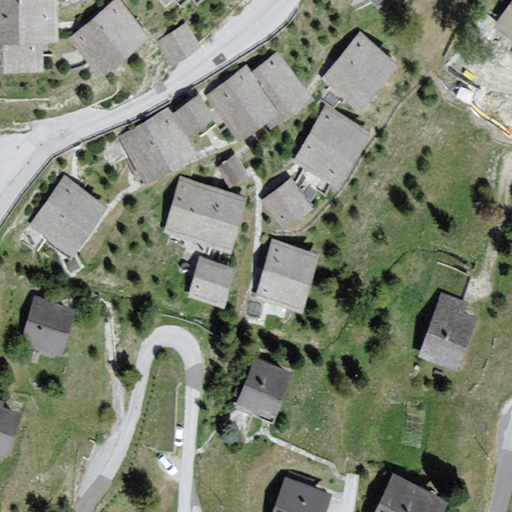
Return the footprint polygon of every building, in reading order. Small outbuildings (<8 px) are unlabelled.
[(60,0),(0,0),(0,68),(47,68),(47,38),(61,37),(60,0)] [(121,0),(117,0),(74,39),(104,74),(151,33),(121,0)] [(511,6),(500,26),(511,33),(511,6)] [(188,24),(160,43),(176,65),(203,46),(188,24)] [(399,58),(359,29),(323,77),(362,107),(399,58)] [(251,63),(209,95),(245,142),(275,118),(280,125),(316,98),(282,54),(259,72),(251,63)] [(200,94),(179,110),(193,129),(214,113),(200,94)] [(377,131),(329,107),(300,163),(348,188),(377,131)] [(170,111),(121,136),(144,181),(193,156),(170,111)] [(254,173),(238,156),(223,170),(238,187),(254,173)] [(110,207),(66,177),(32,225),(76,255),(110,207)] [(253,198),(181,179),(167,233),(239,251),(253,198)] [(294,181),(266,202),(288,231),(316,209),(294,181)] [(323,256),(276,242),(259,299),(307,313),(323,256)] [(240,268),(200,257),(190,296),(231,306),(240,268)] [(485,309),(445,294),(422,358),(462,372),(485,309)] [(84,308),(39,295),(25,340),(70,354),(84,308)] [(297,371),(261,358),(243,407),(279,420),(297,371)] [(27,410),(0,401),(0,451),(13,456),(27,410)] [(446,511),(453,499),(398,474),(380,511),(446,511)] [(325,511),(333,489),(287,475),(274,511),(325,511)]
